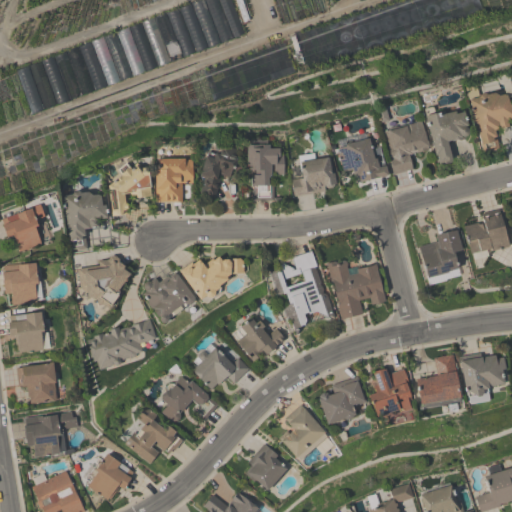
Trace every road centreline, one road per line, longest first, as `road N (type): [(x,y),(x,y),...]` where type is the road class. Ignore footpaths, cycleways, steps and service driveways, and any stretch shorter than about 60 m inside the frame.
road 1 (residential): [(144,511),(304,368),(378,340),(511,320)]
road 2 (residential): [(511,173),(342,218),(157,240)]
road 3 (residential): [(412,334),(381,208)]
